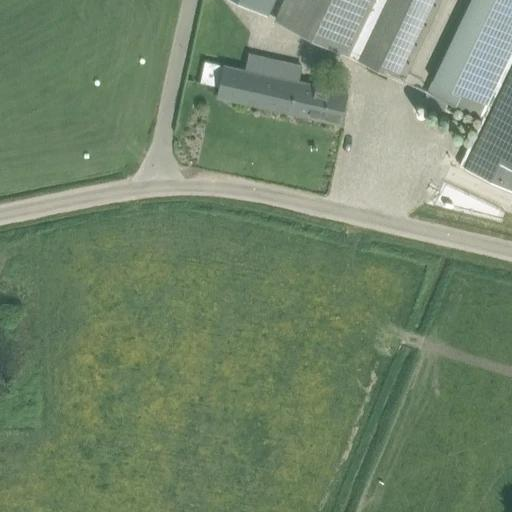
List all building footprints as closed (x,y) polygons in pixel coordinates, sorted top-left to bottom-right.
[(240,0),(268,13),(273,0),(240,0)] [(284,0),(277,17),(350,51),(350,52),(355,55),(364,59),(362,61),(370,65),(371,62),(403,78),(412,60),(439,0),(284,0)] [(431,91),(426,102),(441,110),(446,98),(484,116),(488,118),(511,67),(511,0),(470,0),(437,72),(428,90),(431,91)] [(245,68),(224,63),(217,95),(341,122),(348,92),(299,81),(303,65),(249,53),(245,68)] [(468,146),(460,165),(511,189),(511,67),(488,118),(474,148),(468,146)]
